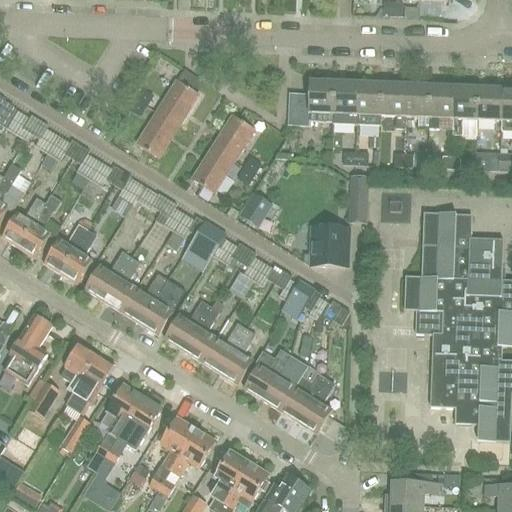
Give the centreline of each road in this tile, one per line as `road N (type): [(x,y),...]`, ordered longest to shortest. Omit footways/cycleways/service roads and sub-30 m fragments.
road 1 (residential): [(498,44),(0,22)]
road 2 (residential): [(348,511),(350,479),(0,268)]
